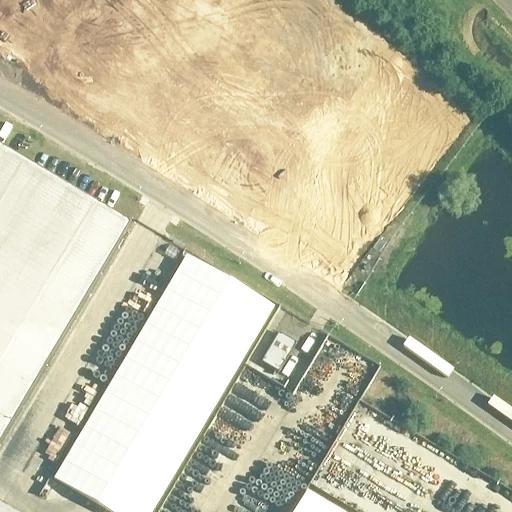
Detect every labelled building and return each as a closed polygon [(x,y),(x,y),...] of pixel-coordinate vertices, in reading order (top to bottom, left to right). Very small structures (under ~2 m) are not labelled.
[(430,110),(296,0),(0,0),(0,34),(340,219),(430,110)] [(0,511),(8,511),(0,507),(0,446),(129,227),(0,150),(0,511)] [(188,259),(53,483),(100,511),(156,511),(276,312),(188,259)] [(261,365),(279,376),(296,346),(279,336),(261,365)] [(333,511),(308,497),(298,511),(333,511)]
